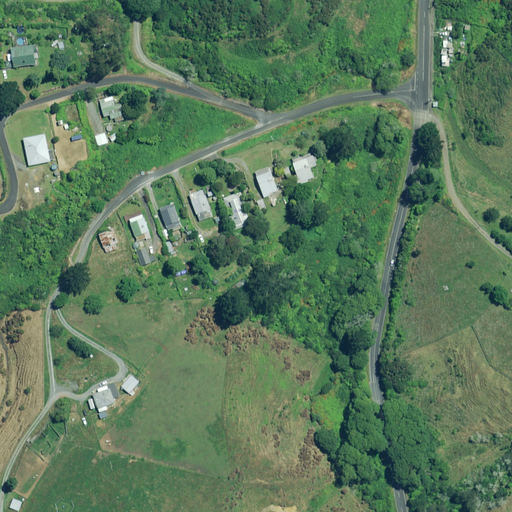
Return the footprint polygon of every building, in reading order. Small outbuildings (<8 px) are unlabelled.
[(37,64),(35,46),(12,48),(13,54),(8,55),(9,61),(14,60),(15,67),(37,64)] [(447,62),(447,55),(442,55),(441,66),(449,66),(450,62),(447,62)] [(115,102),(114,97),(100,101),(105,117),(110,115),(111,119),(115,118),(116,122),(125,119),(123,111),(124,110),(121,101),(115,102)] [(108,143),(106,133),(96,136),(99,146),(108,143)] [(51,161),(46,134),(24,138),(29,166),(51,161)] [(118,139),(116,134),(110,136),(112,142),(118,139)] [(295,176),(298,184),(301,183),(302,184),(309,182),(308,180),(315,177),(312,167),(318,165),(315,155),(293,163),(298,175),(295,176)] [(279,191),(270,167),(255,173),(264,197),(279,191)] [(213,216),(204,190),(190,195),(200,221),(213,216)] [(248,212),(241,192),(224,198),(226,205),(231,203),(234,211),(229,213),(231,218),(236,216),(238,221),(234,222),(236,228),(251,223),(248,212)] [(266,209),(263,199),(257,201),(260,211),(266,209)] [(183,228),(174,204),(160,208),(168,230),(172,229),(173,232),(183,228)] [(153,238),(146,218),(140,220),(139,217),(134,218),(135,221),(131,223),(137,242),(147,239),(147,240),(153,238)] [(221,223),(214,225),(202,227),(204,235),(223,231),(221,223)] [(119,243),(114,229),(99,235),(107,253),(118,248),(117,244),(119,243)] [(146,246),(144,240),(133,244),(135,250),(146,246)] [(151,261),(146,248),(137,251),(141,264),(151,261)] [(131,392),(133,394),(135,392),(133,390),(140,382),(132,375),(122,387),(129,393),(131,392)] [(108,385),(109,389),(93,394),(100,412),(108,409),(107,406),(116,403),(114,399),(122,396),(117,382),(108,385)]
